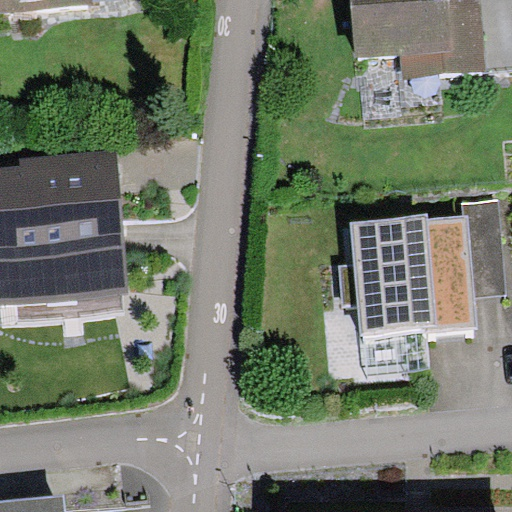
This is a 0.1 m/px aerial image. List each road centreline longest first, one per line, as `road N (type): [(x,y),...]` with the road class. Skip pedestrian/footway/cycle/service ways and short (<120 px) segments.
road 1 (residential): [(235,0),(191,446)]
road 2 (residential): [(511,421),(191,446)]
road 3 (residential): [(191,446),(0,457)]
